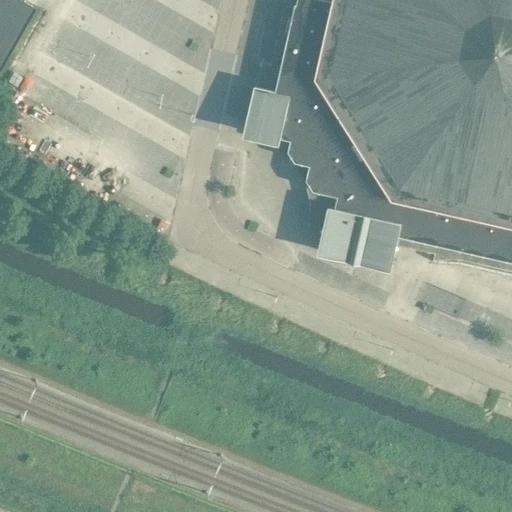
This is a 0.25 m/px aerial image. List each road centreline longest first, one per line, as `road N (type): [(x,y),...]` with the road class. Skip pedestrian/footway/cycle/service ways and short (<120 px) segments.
road 1 (unclassified): [(511,382),(183,239),(236,0)]
road 2 (unknown): [(511,307),(425,281),(400,334)]
